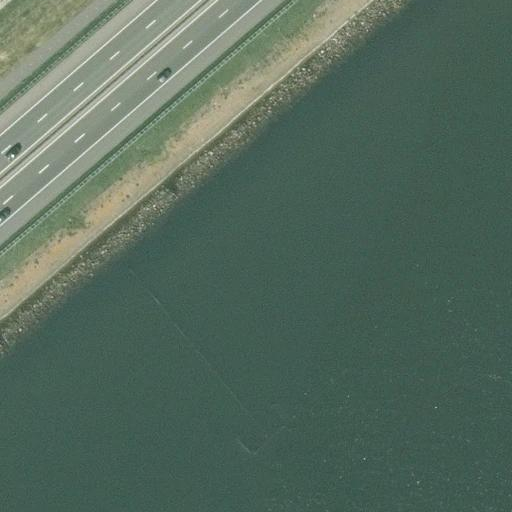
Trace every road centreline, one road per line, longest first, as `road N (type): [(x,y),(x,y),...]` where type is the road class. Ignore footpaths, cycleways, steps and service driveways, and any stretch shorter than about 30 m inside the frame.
road 1 (motorway): [(0,206),(238,0)]
road 2 (motorway): [(176,0),(0,151)]
